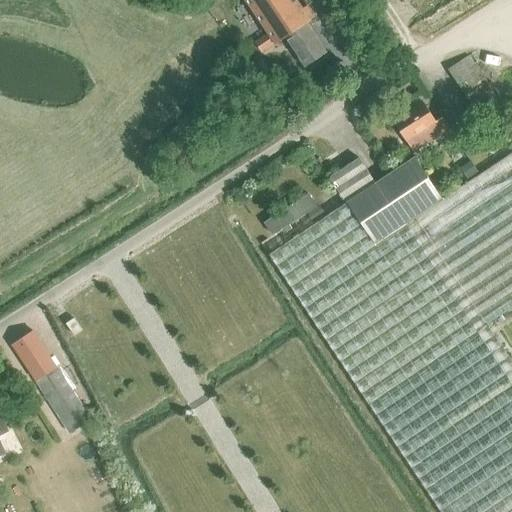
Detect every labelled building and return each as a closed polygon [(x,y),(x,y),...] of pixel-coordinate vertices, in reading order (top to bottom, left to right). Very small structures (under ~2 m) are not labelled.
[(295,0),(244,0),(267,34),(254,43),(261,53),(274,44),(275,45),(284,39),(304,68),(326,53),(306,24),(310,21),(295,0)] [(503,136),(511,130),(511,124),(469,57),(448,70),(485,128),(495,122),(503,136)] [(452,134),(442,118),(435,122),(423,103),(393,122),(406,142),(414,154),(440,137),(443,140),(452,134)] [(314,225),(265,258),(438,511),(511,511),(511,361),(487,324),(511,308),(511,153),(442,199),(414,157),(347,202),(347,203),(327,217),(319,206),(317,208),(308,194),(264,223),(273,236),(307,214),(314,225)] [(328,178),(343,201),(373,181),(358,159),(328,178)] [(471,163),(461,169),(469,180),(478,174),(471,163)] [(73,318),(65,323),(73,336),(82,330),(73,318)] [(68,373),(62,376),(32,331),(10,346),(69,434),(90,420),(87,414),(93,410),(68,373)] [(0,455),(3,453),(0,446),(0,436),(10,432),(0,413),(0,455)]
